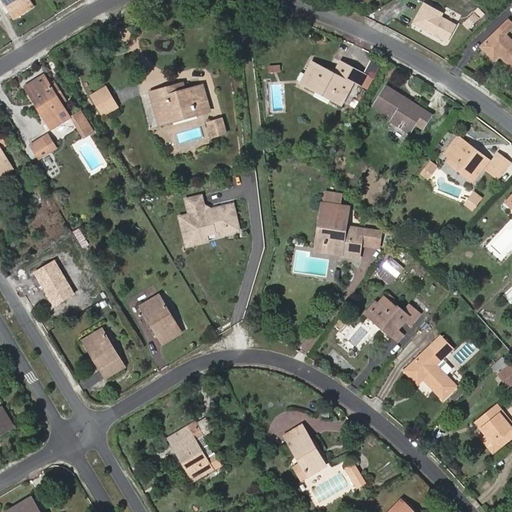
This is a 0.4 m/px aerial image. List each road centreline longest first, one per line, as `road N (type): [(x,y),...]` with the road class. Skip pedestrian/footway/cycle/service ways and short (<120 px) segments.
road 1 (residential): [(472,511),(420,454),(329,384),(254,354),(206,358),(92,428)]
road 2 (residential): [(272,0),(343,25),(481,95),(511,122)]
road 3 (residential): [(92,428),(0,271)]
road 4 (residential): [(0,71),(118,4),(141,0)]
road 5 (residential): [(0,327),(70,443)]
